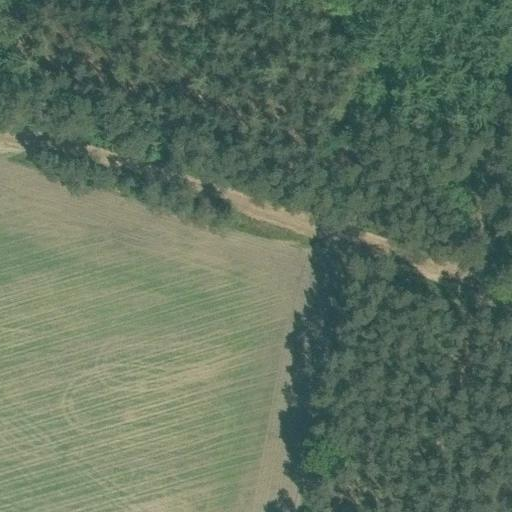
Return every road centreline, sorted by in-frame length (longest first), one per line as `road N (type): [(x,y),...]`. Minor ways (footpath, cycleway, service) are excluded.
road 1 (track): [(511,280),(478,264),(375,243),(0,134)]
road 2 (track): [(511,89),(478,264)]
